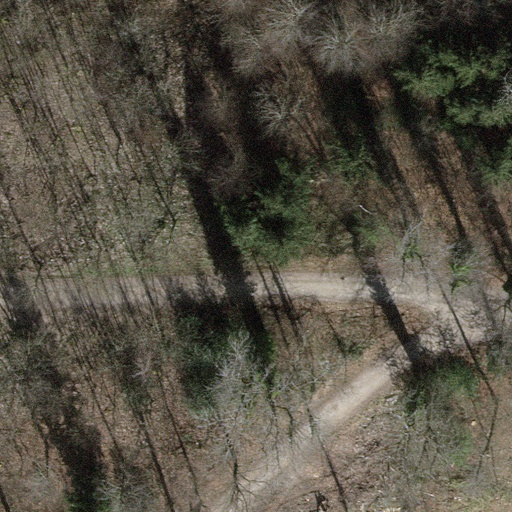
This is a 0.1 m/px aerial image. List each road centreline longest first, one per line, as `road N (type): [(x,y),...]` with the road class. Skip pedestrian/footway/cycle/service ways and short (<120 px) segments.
road 1 (track): [(0,299),(314,285),(511,296)]
road 2 (track): [(248,511),(347,399),(421,348),(511,302)]
